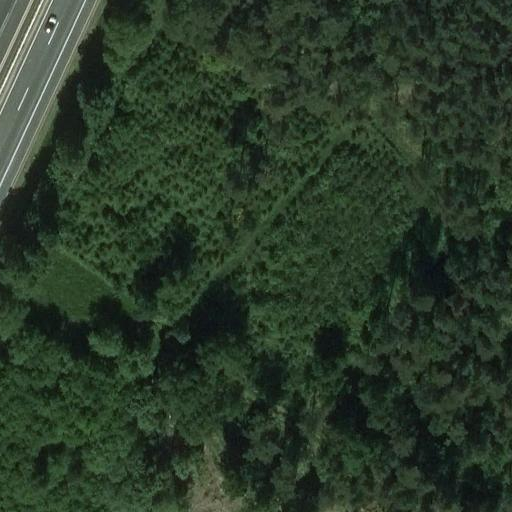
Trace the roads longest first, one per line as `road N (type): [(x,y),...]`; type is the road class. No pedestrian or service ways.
road 1 (track): [(416,511),(234,374)]
road 2 (motorway): [(0,170),(79,0)]
